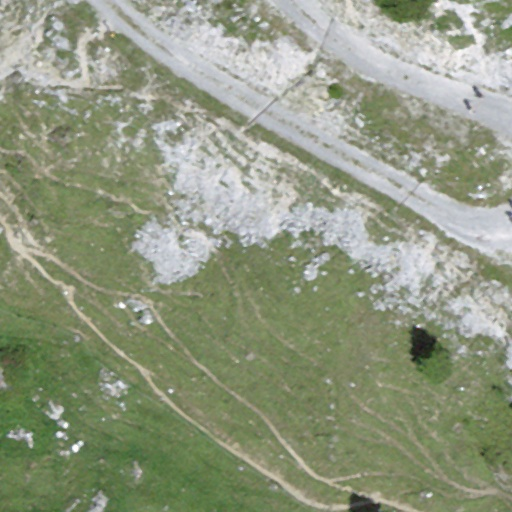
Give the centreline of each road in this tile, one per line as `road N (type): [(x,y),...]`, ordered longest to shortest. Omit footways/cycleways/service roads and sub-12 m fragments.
road 1 (track): [(511,224),(463,225),(202,74),(115,9)]
road 2 (track): [(295,0),(315,24),(371,60),(511,117)]
